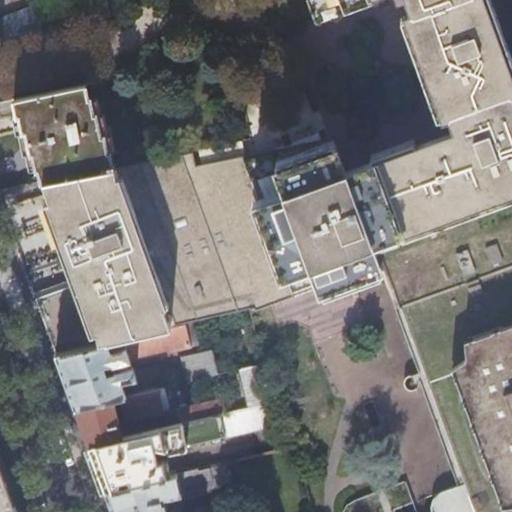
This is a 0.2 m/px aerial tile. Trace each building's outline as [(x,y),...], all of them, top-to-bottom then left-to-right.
[(0,40),(107,16),(103,0),(83,0),(30,8),(0,19),(0,40)] [(313,0),(314,3),(323,0),(409,0),(449,109),(459,134),(373,165),(390,210),(397,231),(511,187),(511,103),(507,89),(474,0),(313,0)] [(83,85),(12,100),(16,117),(18,116),(22,132),(24,131),(26,142),(29,154),(32,153),(35,170),(37,169),(40,183),(42,183),(48,206),(54,229),(61,255),(66,272),(70,287),(30,300),(49,355),(55,353),(105,342),(120,339),(144,333),(183,324),(246,310),(382,279),(369,241),(397,231),(390,210),(373,165),(347,175),(337,152),(324,156),(317,139),(291,145),(251,156),(194,167),(191,152),(116,167),(115,164),(112,165),(108,151),(106,152),(101,132),(98,133),(93,109),(91,110),(89,100),(86,101),(83,85)] [(391,317),(458,487),(440,494),(436,499),(433,504),(432,510),(432,511),(511,511),(511,187),(397,231),(369,241),(382,279),(395,315),(391,317)] [(189,348),(183,324),(144,333),(120,339),(124,349),(109,352),(105,342),(55,353),(65,381),(71,397),(75,408),(108,400),(117,398),(125,396),(120,382),(135,378),(129,362),(189,348)] [(215,348),(181,355),(187,378),(220,370),(215,348)] [(200,379),(182,383),(186,401),(204,397),(200,379)] [(162,387),(156,389),(162,412),(167,411),(162,387)] [(125,396),(117,398),(123,421),(162,412),(156,389),(125,396)] [(118,439),(108,400),(75,408),(82,427),(85,437),(89,446),(118,439)] [(162,417),(165,428),(212,417),(209,406),(162,417)] [(212,417),(165,428),(160,429),(118,439),(89,446),(96,466),(101,479),(105,491),(166,477),(161,459),(152,461),(148,446),(154,445),(167,449),(168,454),(186,450),(186,448),(225,439),(219,416),(212,417)] [(0,511),(14,511),(16,511),(5,482),(0,467),(0,511)] [(207,467),(166,477),(105,491),(112,511),(168,511),(166,511),(164,498),(212,487),(207,467)]
